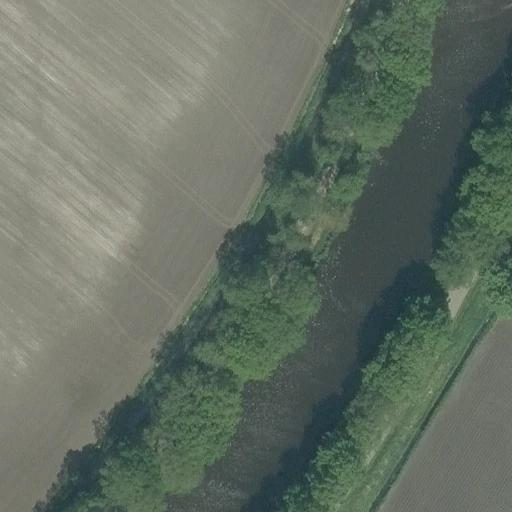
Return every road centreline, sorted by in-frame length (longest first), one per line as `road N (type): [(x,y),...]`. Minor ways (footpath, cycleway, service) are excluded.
road 1 (track): [(400,0),(336,161),(283,257),(111,511)]
road 2 (unclassified): [(319,511),(431,335),(511,177)]
